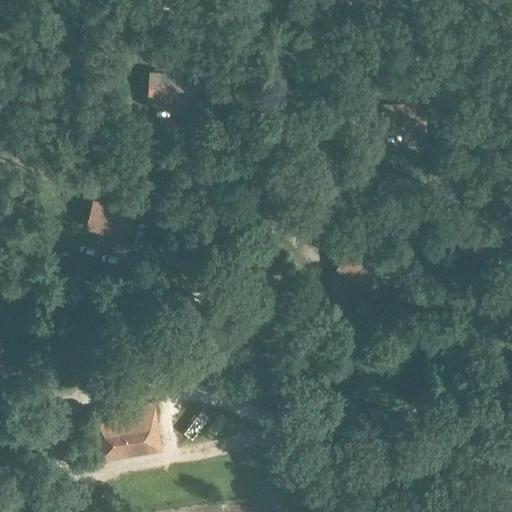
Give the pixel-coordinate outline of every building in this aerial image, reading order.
[(164,56),(152,56),(151,64),(164,65),(164,56)] [(193,73),(147,69),(145,100),(191,103),(193,73)] [(394,87),(381,87),(381,96),(394,96),(394,87)] [(379,101),(379,131),(425,130),(424,100),(379,101)] [(110,188),(98,185),(96,194),(108,197),(110,188)] [(92,197),(83,226),(126,239),(135,210),(92,197)] [(367,235),(356,230),(351,239),(363,245),(367,235)] [(387,262),(346,242),(332,270),(374,290),(387,262)] [(152,402),(92,411),(100,457),(159,448),(152,402)] [(114,486),(83,494),(87,511),(95,511),(118,507),(114,486)]
